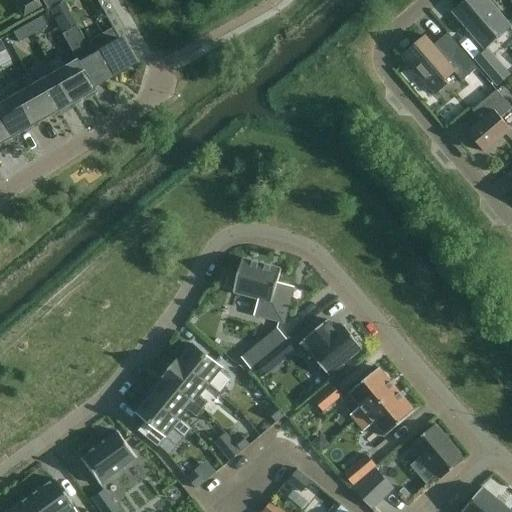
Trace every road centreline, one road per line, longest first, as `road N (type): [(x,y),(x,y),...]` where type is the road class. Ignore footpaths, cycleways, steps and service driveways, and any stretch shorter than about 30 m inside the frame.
road 1 (residential): [(0,476),(129,374),(230,236),(273,239),(320,262),(487,453)]
road 2 (residential): [(381,48),(383,71),(511,225)]
road 3 (residential): [(0,194),(142,104),(153,92),(154,69)]
